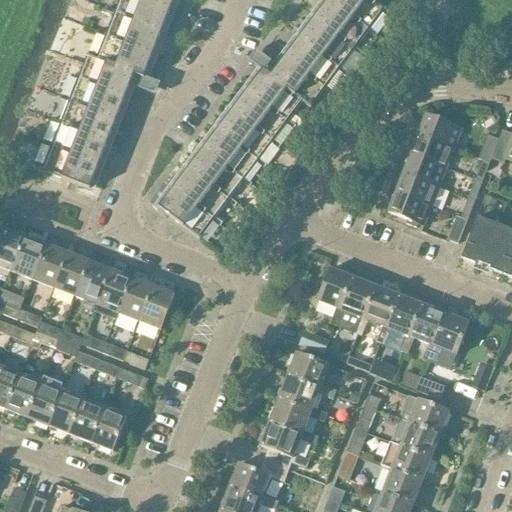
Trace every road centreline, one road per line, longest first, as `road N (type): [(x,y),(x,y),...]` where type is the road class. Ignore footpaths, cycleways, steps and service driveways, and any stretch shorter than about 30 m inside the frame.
road 1 (residential): [(248,280),(124,231),(127,196),(153,133),(242,0)]
road 2 (residential): [(511,89),(436,83),(390,99),(354,129),(289,221)]
road 3 (residential): [(248,280),(154,510)]
road 4 (residential): [(289,221),(511,311)]
road 5 (residential): [(0,448),(154,510)]
